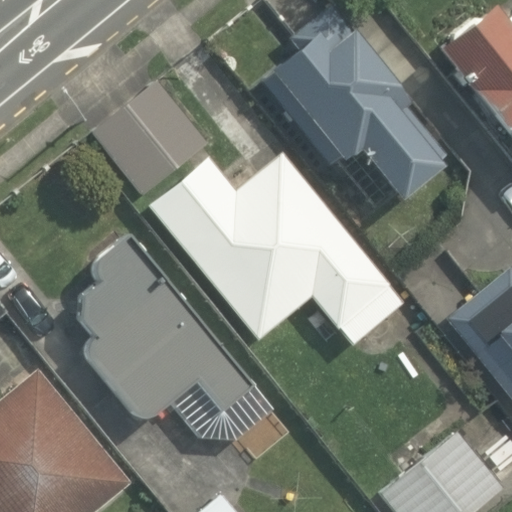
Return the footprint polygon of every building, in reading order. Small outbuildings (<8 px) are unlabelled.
[(478,3),(425,49),(511,150),(511,14),(498,27),(478,3)] [(331,6),(250,78),(325,163),(340,150),(394,212),(447,165),(387,97),(400,85),(331,6)] [(141,195),(196,150),(148,91),(93,136),(141,195)] [(196,150),(141,195),(258,339),(306,300),(342,344),(391,304),(265,149),(223,183),(196,150)] [(269,403),(116,217),(64,259),(89,290),(67,308),(94,340),(81,351),(141,424),(164,405),(205,456),(269,403)] [(511,263),(438,318),(501,404),(511,395),(511,263)] [(0,511),(83,511),(125,478),(28,361),(0,384),(0,511)] [(385,511),(469,511),(511,475),(511,437),(504,428),(475,453),(450,424),(370,494),(385,511)] [(231,511),(208,486),(180,511),(231,511)]
